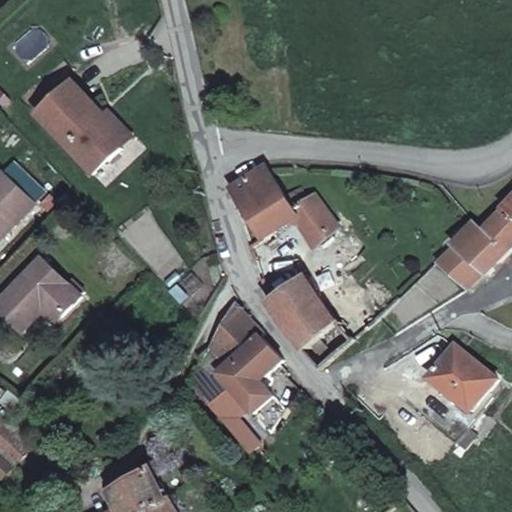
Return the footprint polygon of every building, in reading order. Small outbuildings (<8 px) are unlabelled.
[(103,106),(80,77),(43,107),(96,174),(125,150),(101,120),(95,112),(103,106)] [(101,120),(125,150),(138,140),(114,110),(101,120)] [(235,188),(243,202),(265,241),(299,215),(316,243),(340,226),(314,195),(294,208),(266,166),(235,188)] [(0,238),(36,199),(6,170),(0,176),(0,238)] [(478,221),(441,261),(471,287),(487,270),(492,274),(511,251),(511,213),(505,207),(486,228),(478,221)] [(54,305),(66,317),(86,296),(46,257),(1,306),(27,332),(46,311),(54,305)] [(288,330),(307,352),(343,329),(308,277),(272,303),(288,330)] [(194,377),(205,390),(222,377),(261,415),(279,398),(265,383),(286,361),(264,339),(269,335),(238,303),(213,346),(202,356),(206,360),(194,377)] [(60,324),(66,317),(54,305),(46,311),(60,324)] [(457,346),(428,375),(465,413),(495,384),(457,346)] [(0,426),(10,417),(0,408),(0,426)] [(36,443),(10,417),(0,426),(0,448),(15,464),(36,443)] [(346,450),(338,440),(323,450),(331,462),(346,450)] [(0,475),(3,478),(14,466),(0,452),(0,475)] [(166,489),(150,462),(115,493),(124,507),(126,511),(141,511),(171,487),(170,487),(166,489)] [(185,511),(171,487),(141,511),(185,511)]
